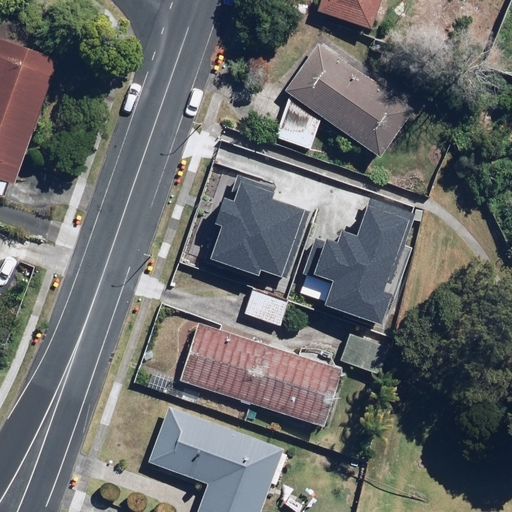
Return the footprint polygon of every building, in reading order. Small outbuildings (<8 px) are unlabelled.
[(373,26),(381,0),(321,0),(319,7),(373,26)] [(18,185),(58,54),(0,35),(0,192),(3,194),(7,182),(18,185)] [(416,106),(315,39),(283,88),(290,93),(277,136),(313,146),(322,114),(383,155),(416,106)] [(220,229),(209,261),(282,285),(307,211),(270,199),(272,191),(237,179),(229,201),(223,199),(213,227),(220,229)] [(384,293),(414,214),(370,197),(354,237),(339,231),(335,243),(326,239),(313,274),(330,281),(321,306),(380,329),(392,296),(384,293)] [(290,298),(252,286),(243,314),(281,327),(290,298)] [(344,368),(198,323),(180,380),(326,426),(344,368)] [(260,511),(284,450),(170,407),(149,462),(206,484),(195,511),(260,511)]
